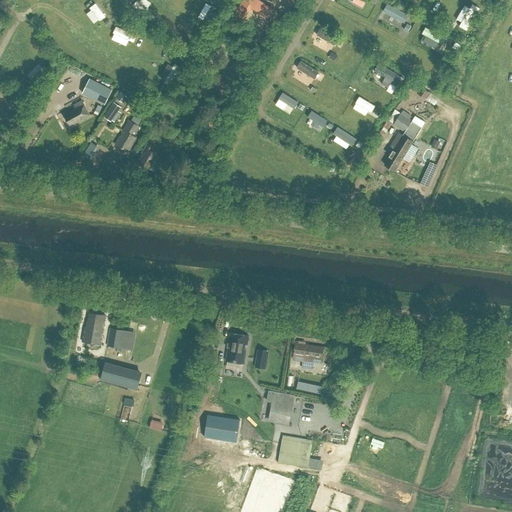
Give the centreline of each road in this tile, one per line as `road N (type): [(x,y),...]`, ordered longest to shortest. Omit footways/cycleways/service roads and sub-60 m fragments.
road 1 (unclassified): [(0,261),(511,327)]
road 2 (tertiary): [(196,209),(511,248)]
road 3 (tertiary): [(196,209),(0,184)]
